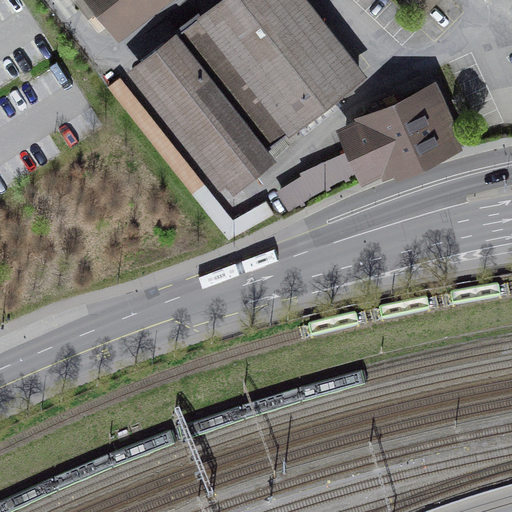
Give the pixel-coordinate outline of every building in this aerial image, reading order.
[(95,0),(120,31),(160,0),(95,0)] [(302,0),(217,0),(142,58),(232,174),(360,75),(316,18),(302,0)] [(404,0),(422,16),(437,0),(404,0)] [(267,201),(234,219),(123,77),(110,86),(229,239),(246,229),(274,213),(267,201)] [(349,127),(367,170),(407,153),(409,157),(428,148),(452,137),(441,112),(446,110),(436,87),(349,127)] [(347,154),(277,180),(286,204),(356,178),(347,154)]
